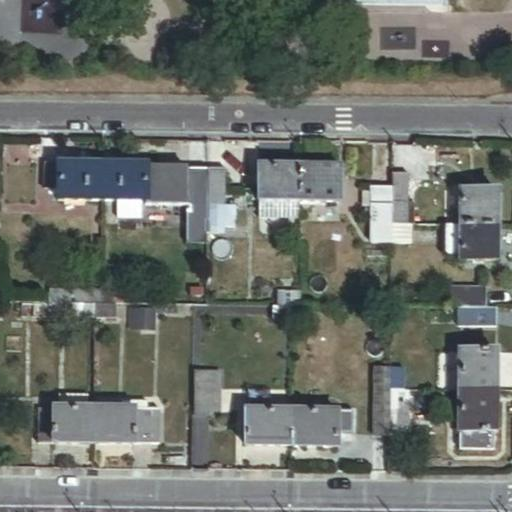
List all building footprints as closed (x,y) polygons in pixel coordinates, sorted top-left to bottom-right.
[(40,165),(40,191),(58,191),(58,165),(40,165)] [(102,203),(102,165),(58,165),(58,191),(58,203),(102,203)] [(147,166),(102,165),(102,203),(117,203),(147,203),(147,170),(147,166)] [(299,204),(300,168),(260,167),(259,203),(299,204)] [(341,168),(300,168),(299,204),(340,204),(341,168)] [(192,224),(192,171),(147,170),(147,203),(117,203),(117,220),(141,220),(141,229),(186,229),(186,245),(208,245),(208,235),(208,224),(192,224)] [(208,224),(208,171),(192,171),(192,224),(208,224)] [(225,171),(208,171),(208,224),(208,235),(224,235),(224,228),(225,208),(225,171)] [(392,189),(392,205),(408,206),(408,175),(392,175),(392,189)] [(392,205),(392,189),(372,188),(372,205),(392,205)] [(462,192),(461,227),(497,227),(498,193),(462,192)] [(299,220),(299,204),(259,203),(259,220),(299,220)] [(392,226),(392,205),(372,205),(371,245),(391,246),(391,245),(392,226)] [(408,206),(392,205),(392,226),(412,227),(414,227),(415,206),(408,206)] [(235,228),(235,208),(225,208),(224,228),(235,228)] [(411,245),(412,227),(392,226),(391,245),(411,245)] [(461,259),(461,227),(444,227),(444,254),(449,259),(461,259)] [(497,227),(461,227),(461,259),(461,261),(497,261),(497,227)] [(486,310),(486,289),(450,289),(449,310),(460,310),(486,310)] [(84,306),(85,291),(49,291),(49,305),(84,306)] [(103,306),(103,291),(85,291),(84,306),(94,306),(103,306)] [(277,308),(298,308),(299,294),(277,294),(277,308)] [(74,307),(22,307),(22,319),(94,320),(94,308),(83,307),(74,307)] [(94,308),(94,320),(116,320),(116,308),(94,308)] [(294,322),(295,309),(273,309),(274,322),(294,322)] [(316,310),(295,309),(294,322),(315,322),(316,310)] [(486,310),(460,310),(460,328),(497,329),(497,310),(486,310)] [(460,352),(459,392),(496,393),(497,353),(460,352)] [(390,392),(391,370),(371,370),(370,441),(390,441),(390,392)] [(405,392),(405,371),(391,370),(390,392),(405,392)] [(220,414),(220,373),(193,373),(193,418),(211,418),(211,414),(220,414)] [(405,392),(390,392),(390,441),(409,442),(410,392),(405,392)] [(496,393),(459,392),(459,432),(495,433),(496,393)] [(87,411),(87,397),(60,396),(60,410),(87,411)] [(147,411),(147,403),(122,402),(121,411),(134,411),(147,411)] [(53,446),(54,410),(39,410),(39,446),(53,446)] [(53,446),(94,447),(94,411),(87,411),(60,410),(54,410),(53,446)] [(94,411),(94,447),(133,447),(134,411),(121,411),(94,411)] [(159,448),(160,411),(147,411),(134,411),(133,447),(159,448)] [(291,449),(292,412),(245,412),(245,449),(291,449)] [(337,413),(292,412),(291,449),(337,449),(337,413)] [(495,452),(495,433),(459,432),(459,452),(495,452)]
